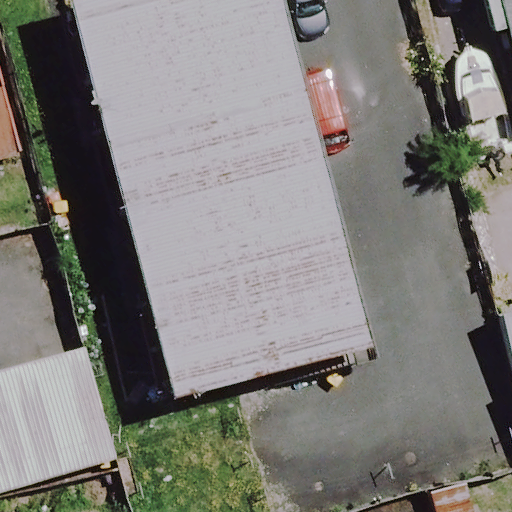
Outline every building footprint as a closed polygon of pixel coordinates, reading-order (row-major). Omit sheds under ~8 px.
[(359,362),(266,0),(100,0),(60,10),(162,412),(359,362)] [(511,0),(467,0),(481,48),(500,42),(511,82),(511,0)] [(0,161),(11,159),(0,112),(0,161)] [(511,253),(485,261),(504,330),(492,333),(511,407),(511,253)] [(0,503),(124,470),(94,362),(0,387),(0,503)]
